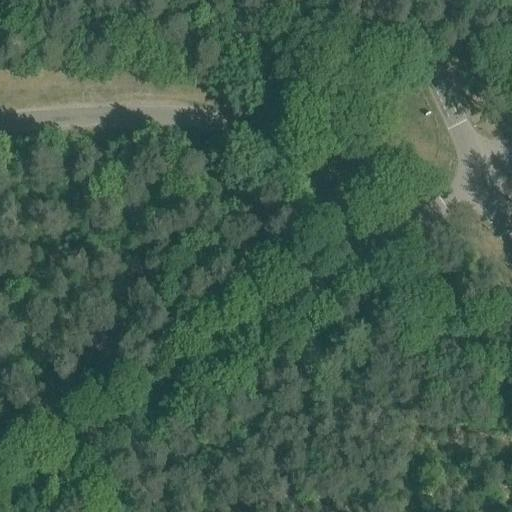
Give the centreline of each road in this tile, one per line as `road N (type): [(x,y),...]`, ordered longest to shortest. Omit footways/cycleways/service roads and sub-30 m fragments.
road 1 (unclassified): [(0,501),(369,257)]
road 2 (unclassified): [(0,122),(208,116),(275,150),(369,257)]
road 3 (unclassified): [(486,173),(403,0)]
road 4 (unclassified): [(369,257),(486,173)]
